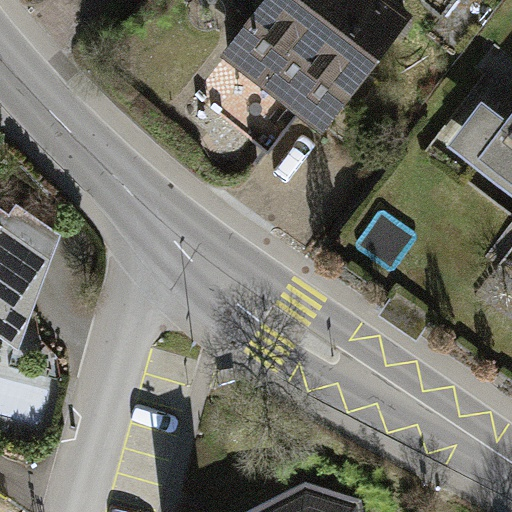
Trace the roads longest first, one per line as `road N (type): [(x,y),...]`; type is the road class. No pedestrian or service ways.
road 1 (secondary): [(179,244),(286,325),(511,464)]
road 2 (residential): [(179,244),(135,299),(76,511)]
road 3 (secondary): [(0,52),(179,244)]
